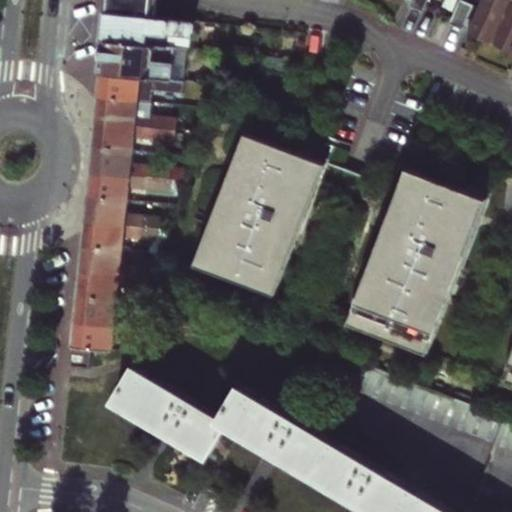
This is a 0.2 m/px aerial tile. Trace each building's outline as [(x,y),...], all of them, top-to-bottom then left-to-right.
[(429,0),(412,0),(411,4),(425,11),(429,0)] [(474,5),(463,0),(459,0),(449,24),(463,30),(474,5)] [(511,0),(482,0),(469,32),(494,43),(511,0)] [(511,0),(494,43),(511,50),(511,0)] [(198,19),(153,15),(109,10),(106,37),(175,45),(190,46),(194,47),(198,19)] [(103,68),(172,75),(173,65),(175,45),(106,37),(103,68)] [(190,46),(175,45),(173,65),(172,75),(187,77),(190,46)] [(187,77),(172,75),(103,68),(100,93),(140,97),(142,84),(163,86),(186,86),(187,77)] [(140,97),(100,93),(97,119),(176,127),(177,116),(152,113),(153,98),(140,97)] [(95,143),(135,147),(136,134),(176,137),(177,127),(176,127),(97,119),(95,143)] [(251,147),(206,262),(274,289),(297,229),(302,231),(303,231),(320,187),(314,184),(325,157),(303,148),(250,128),(244,144),(251,147)] [(95,143),(92,167),(191,177),(195,167),(133,160),(135,147),(95,143)] [(251,147),(244,144),(199,260),(206,262),(251,147)] [(333,155),(305,144),(303,148),(325,157),(314,184),(320,187),(333,155)] [(413,182),(359,321),(424,347),(457,263),(464,266),(465,267),(482,222),(474,219),(485,191),(466,184),(465,184),(412,163),(406,179),(413,182)] [(191,177),(92,167),(90,193),(129,197),(131,182),(187,187),(191,177)] [(413,182),(406,179),(352,319),(359,321),(413,182)] [(495,190),(467,179),(465,184),(466,184),(485,191),(474,219),(482,222),(495,190)] [(129,197),(90,193),(87,218),(144,223),(161,225),(162,214),(128,211),(129,197)] [(85,243),(124,248),(126,233),(157,236),(160,236),(161,225),(144,223),(87,218),(85,243)] [(161,251),(171,225),(161,225),(160,236),(157,236),(151,250),(161,251)] [(302,231),(297,229),(274,289),(279,290),(302,231)] [(85,243),(82,267),(152,274),(156,264),(123,261),(124,248),(85,243)] [(464,266),(457,263),(424,347),(431,349),(464,266)] [(80,293),(119,297),(121,282),(132,283),(148,284),(152,274),(82,267),(80,293)] [(119,297),(80,293),(77,318),(133,323),(133,314),(128,313),(117,312),(119,297)] [(133,323),(77,318),(75,344),(94,346),(114,348),(116,333),(128,335),(133,323)] [(75,344),(73,363),(92,365),(94,346),(75,344)] [(326,374),(340,380),(350,354),(336,349),(326,374)] [(354,385),(364,360),(350,354),(340,380),(354,385)] [(354,385),(368,390),(378,365),(364,360),(354,385)] [(231,418),(381,508),(400,476),(241,381),(222,413),(137,362),(118,394),(212,451),(231,418)] [(368,390),(383,396),(393,371),(378,365),(368,390)] [(383,396),(396,401),(406,376),(393,371),(383,396)] [(396,401),(410,407),(420,381),(406,376),(396,401)] [(410,407),(425,413),(435,387),(420,381),(410,407)] [(425,413),(439,418),(448,392),(435,387),(425,413)] [(452,423),(462,398),(448,392),(439,418),(452,423)] [(452,423),(466,429),(475,403),(462,398),(452,423)] [(475,403),(466,429),(481,434),(491,409),(475,403)] [(481,434),(496,440),(506,415),(491,409),(481,434)] [(509,445),(511,437),(511,417),(506,415),(496,440),(509,445)] [(416,511),(427,492),(400,476),(381,508),(388,511),(416,511)] [(416,511),(460,511),(427,492),(416,511)]
